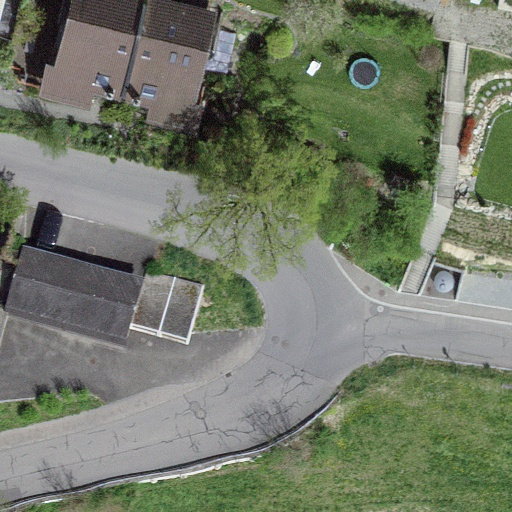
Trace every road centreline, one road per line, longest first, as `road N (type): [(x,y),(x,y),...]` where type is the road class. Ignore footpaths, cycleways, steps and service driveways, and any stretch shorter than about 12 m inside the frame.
road 1 (residential): [(323,329),(308,273),(243,224),(131,181),(0,150)]
road 2 (residential): [(0,473),(178,434),(265,399),(323,329)]
road 3 (unclassified): [(323,329),(511,346)]
road 4 (residential): [(511,34),(364,0)]
